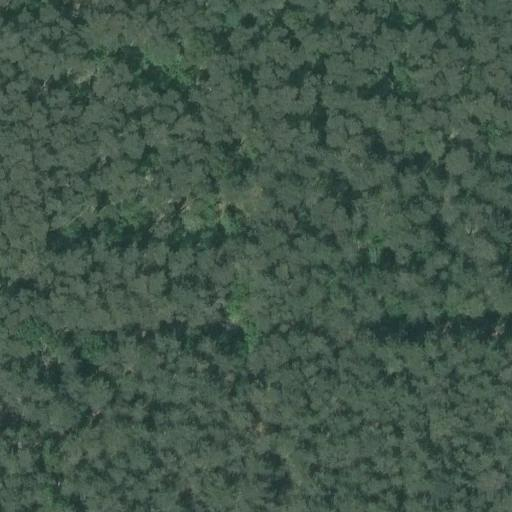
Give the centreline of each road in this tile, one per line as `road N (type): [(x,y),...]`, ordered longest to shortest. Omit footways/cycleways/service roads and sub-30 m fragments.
road 1 (track): [(511,332),(236,326),(276,511)]
road 2 (track): [(161,0),(236,326)]
